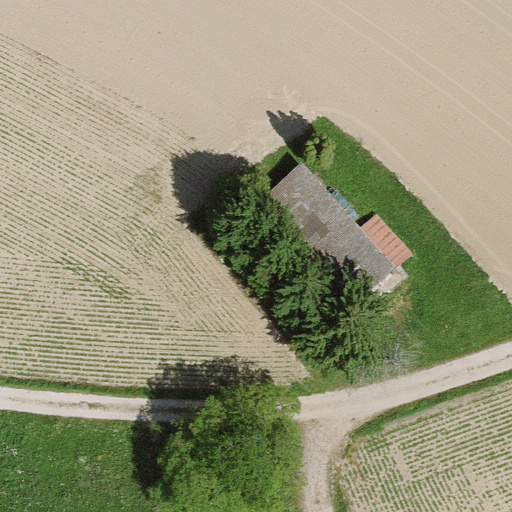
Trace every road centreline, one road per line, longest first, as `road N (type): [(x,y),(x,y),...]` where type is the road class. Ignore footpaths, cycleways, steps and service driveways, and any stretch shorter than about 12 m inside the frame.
road 1 (track): [(348,407),(231,410),(0,396)]
road 2 (track): [(348,407),(511,353)]
